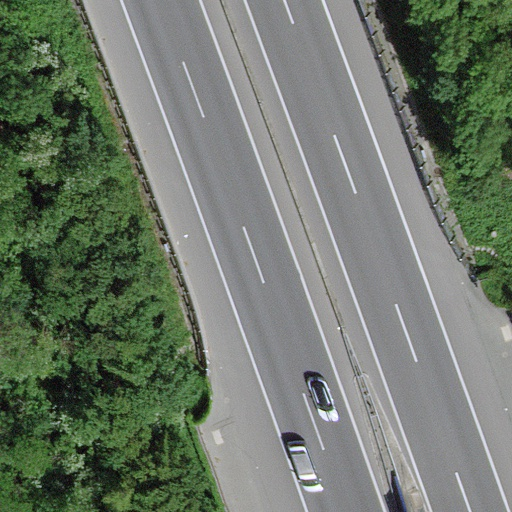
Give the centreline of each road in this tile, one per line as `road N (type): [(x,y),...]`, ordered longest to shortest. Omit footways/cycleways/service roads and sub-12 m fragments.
road 1 (motorway): [(157,0),(343,511)]
road 2 (motorway): [(471,511),(288,0)]
